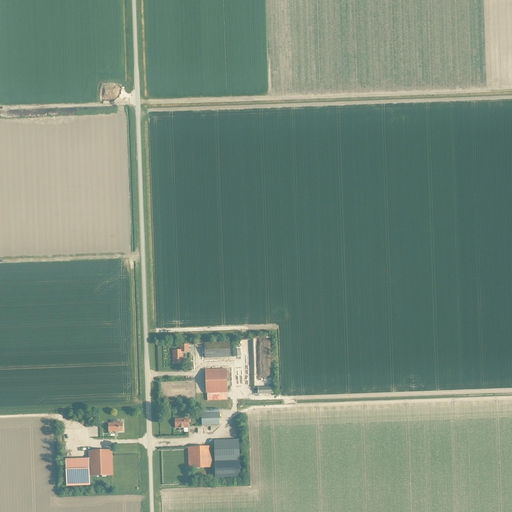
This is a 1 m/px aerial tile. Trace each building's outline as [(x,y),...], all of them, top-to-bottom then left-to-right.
[(204,358),(229,357),(229,342),(204,343),(204,358)] [(183,352),(191,352),(190,344),(180,344),(180,351),(172,351),(173,363),(183,363),(183,352)] [(225,370),(205,370),(205,393),(206,393),(226,393),(225,370)] [(218,413),(201,414),(201,426),(219,425),(218,413)] [(179,428),(179,430),(179,431),(182,431),(183,430),(183,428),(187,428),(187,419),(174,419),(175,429),(179,428)] [(108,432),(122,431),(122,423),(108,424),(108,432)] [(214,462),(239,461),(238,440),(213,441),(214,462)] [(211,468),(211,447),(187,448),(188,469),(211,468)] [(112,476),(111,451),(88,451),(88,459),(89,476),(112,476)] [(89,485),(89,476),(88,459),(65,460),(66,486),(89,485)] [(240,481),(239,461),(214,462),(215,482),(240,481)]
